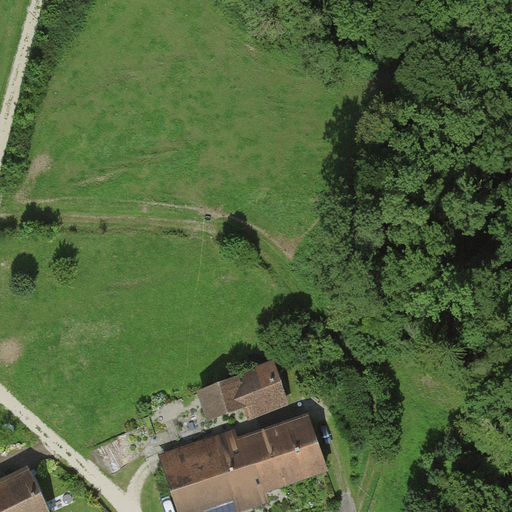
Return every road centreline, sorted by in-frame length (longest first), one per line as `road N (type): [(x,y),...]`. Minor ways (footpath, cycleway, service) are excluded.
road 1 (track): [(358,511),(375,437),(373,385),(279,266),(232,230),(0,218)]
road 2 (track): [(0,174),(41,0)]
road 3 (track): [(122,511),(0,398)]
